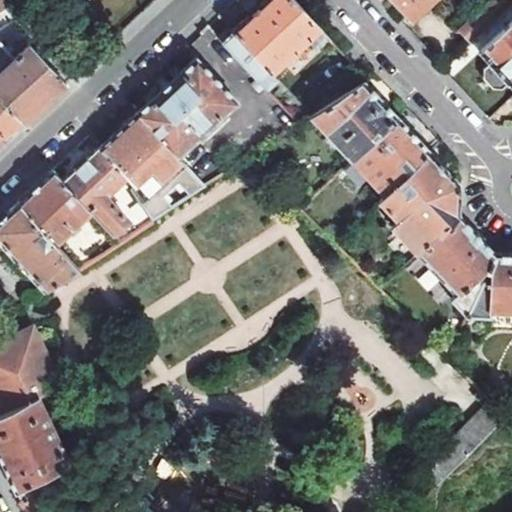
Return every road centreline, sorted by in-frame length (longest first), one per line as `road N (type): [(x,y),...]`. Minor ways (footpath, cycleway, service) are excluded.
road 1 (residential): [(0,177),(188,0)]
road 2 (residential): [(343,0),(507,174)]
